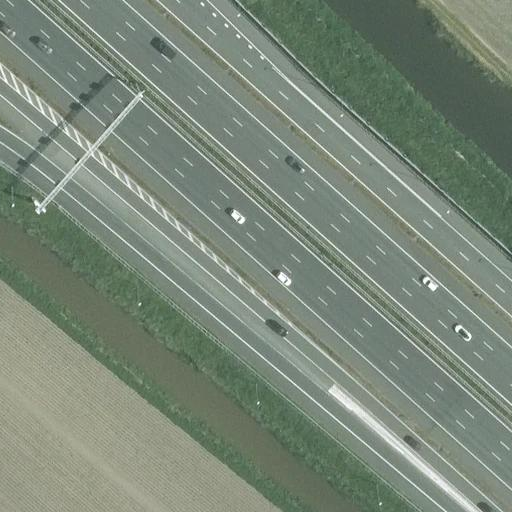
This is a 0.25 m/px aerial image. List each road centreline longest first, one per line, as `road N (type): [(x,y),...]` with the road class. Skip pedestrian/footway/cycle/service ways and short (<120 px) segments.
road 1 (motorway): [(0,3),(511,462)]
road 2 (motorway): [(0,85),(485,511)]
road 3 (motorway): [(0,138),(89,202),(454,511)]
road 4 (motorway): [(511,382),(79,0)]
road 5 (motorway): [(511,296),(176,0)]
